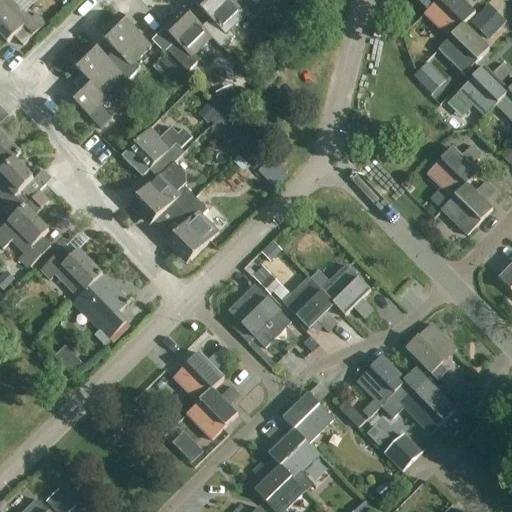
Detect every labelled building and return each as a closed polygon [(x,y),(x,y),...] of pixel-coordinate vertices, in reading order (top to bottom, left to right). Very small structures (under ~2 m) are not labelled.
[(31,20),(11,0),(4,0),(0,4),(0,36),(8,44),(15,38),(23,47),(45,25),(36,15),(31,20)] [(199,0),(196,3),(212,20),(203,28),(203,29),(213,39),(212,39),(223,50),(236,37),(231,32),(248,15),(236,3),(236,4),(231,0),(199,0)] [(449,40),(463,26),(464,26),(475,15),(475,14),(469,8),(476,0),(439,0),(435,4),(424,15),(449,40)] [(472,23),(489,40),(506,22),(489,5),(472,23)] [(332,17),(323,6),(314,13),(323,24),(332,17)] [(203,29),(203,28),(186,10),(165,30),(177,43),(168,51),(189,73),(202,61),(196,55),(212,39),(213,39),(203,29)] [(305,12),(276,38),(289,52),(317,26),(305,12)] [(116,52),(108,60),(107,61),(122,76),(127,82),(140,69),(134,63),(151,47),(121,16),(100,36),(116,52)] [(463,76),(489,50),(464,26),(463,26),(449,40),(438,51),(463,76)] [(70,97),(77,104),(91,118),(93,121),(94,122),(102,130),(104,127),(110,121),(115,116),(104,105),(111,98),(106,92),(122,76),(107,61),(108,60),(92,43),(71,64),(87,80),(78,89),(70,97)] [(168,82),(178,72),(165,59),(155,68),(168,82)] [(495,107),(509,93),(508,92),(502,86),(511,76),(511,74),(502,65),(492,76),(483,67),(458,93),(484,119),(495,107)] [(509,93),(495,107),(511,123),(511,88),(508,92),(509,93)] [(237,100),(222,106),(227,117),(232,114),(241,110),(240,107),(237,100)] [(163,117),(168,112),(159,102),(154,107),(163,117)] [(210,126),(221,114),(212,105),(200,116),(210,126)] [(239,157),(253,143),(226,117),(212,131),(239,157)] [(165,175),(176,164),(186,154),(183,151),(194,141),(185,131),(180,136),(173,130),(162,141),(151,130),(127,154),(123,158),(143,178),(156,166),(164,174),(165,175)] [(0,176),(15,162),(22,156),(0,133),(0,176)] [(478,174),(471,168),(482,157),(472,147),(461,158),(452,149),(426,175),(451,200),(452,200),(459,193),(466,185),(466,186),(478,174)] [(501,158),(510,168),(511,165),(511,152),(509,150),(501,158)] [(34,182),(15,162),(0,176),(0,197),(8,206),(3,211),(12,220),(39,194),(31,185),(34,182)] [(175,219),(196,198),(185,187),(187,185),(187,176),(176,164),(165,175),(164,174),(144,193),(134,203),(155,224),(167,212),(175,219)] [(452,200),(451,200),(452,200),(440,211),(467,237),(492,211),(485,203),(491,196),(483,188),(476,195),(467,186),(466,186),(466,185),(459,193),(452,200)] [(12,220),(0,231),(0,247),(2,250),(11,242),(24,255),(19,260),(29,270),(51,248),(42,239),(49,232),(35,218),(49,205),(39,194),(12,220)] [(196,198),(175,219),(184,229),(171,241),(192,261),(220,233),(204,217),(209,211),(196,198)] [(79,300),(103,277),(79,252),(72,259),(63,250),(41,271),(51,281),(56,276),(78,300),(79,300)] [(319,275),(312,282),(320,291),(334,306),(333,306),(345,317),(345,318),(354,309),(367,321),(375,313),(362,301),(371,292),(346,266),(328,283),(319,275)] [(511,266),(498,281),(511,294),(511,266)] [(271,298),(282,287),(265,269),(254,279),(271,298)] [(0,289),(5,295),(14,286),(6,277),(0,282),(0,289)] [(79,300),(78,300),(73,305),(100,332),(95,337),(104,347),(127,324),(118,315),(130,304),(103,277),(79,300)] [(326,313),(333,306),(334,306),(320,291),(309,280),(283,305),(308,331),(318,321),(330,334),(338,325),(326,313)] [(267,352),(277,342),(268,332),(283,318),(255,289),(230,314),(240,324),(233,331),(249,347),(256,340),(258,342),(267,352)] [(430,324),(405,349),(436,380),(446,370),(439,364),(454,349),(430,324)] [(286,387),(314,361),(301,348),(274,374),(286,387)] [(213,391),(213,392),(224,381),(216,372),(227,362),(218,353),(208,363),(199,355),(173,380),(198,405),(213,391)] [(65,367),(73,375),(82,367),(74,358),(65,367)] [(368,418),(390,396),(404,382),(380,358),(355,382),(372,400),(361,411),(368,418)] [(390,396),(368,418),(373,423),(384,412),(395,423),(405,412),(415,422),(429,436),(454,412),(440,397),(439,396),(415,372),(404,382),(390,396)] [(462,410),(476,396),(459,378),(445,393),(462,410)] [(293,431),(306,445),(331,421),(317,406),(328,395),(320,386),(308,397),(307,396),(282,420),(292,431),(293,431)] [(221,400),(213,392),(213,391),(198,405),(186,416),(212,442),(238,417),(229,408),(238,400),(230,391),(221,400)] [(344,405),(338,411),(358,431),(364,425),(344,405)] [(463,431),(470,424),(463,416),(459,420),(459,426),(463,431)] [(268,455),(279,467),(293,481),(304,492),(313,484),(301,472),(317,456),(306,445),(293,431),(292,431),(293,431),(285,439),(275,428),(266,437),(276,447),(268,455)] [(465,454),(480,439),(472,431),(457,446),(465,454)] [(401,472),(419,453),(401,435),(382,454),(401,472)] [(472,462),(487,447),(480,439),(465,454),(472,462)] [(480,469),(495,455),(487,447),(472,462),(480,469)] [(487,477),(502,462),(495,455),(480,469),(487,477)] [(495,485),(510,470),(502,462),(487,477),(495,485)] [(293,481),(279,467),(271,474),(262,465),(253,473),(263,483),(253,493),(271,511),(283,511),(304,492),(293,481)] [(503,493),(511,483),(511,472),(510,470),(495,485),(503,493)] [(99,474),(70,489),(82,511),(84,511),(111,499),(99,474)] [(510,500),(511,498),(511,483),(503,493),(510,500)] [(385,485),(376,493),(378,494),(384,501),(392,493),(386,487),(385,485)] [(46,504),(52,510),(54,511),(74,511),(76,510),(58,492),(46,504)] [(47,511),(37,501),(25,511),(47,511)]
